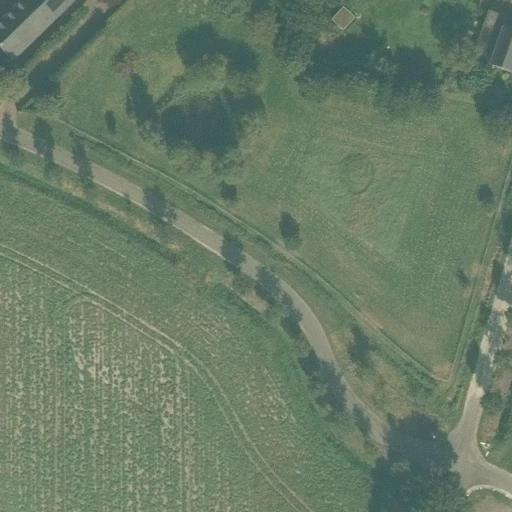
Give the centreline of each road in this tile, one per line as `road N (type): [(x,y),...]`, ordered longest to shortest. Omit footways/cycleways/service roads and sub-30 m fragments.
road 1 (unclassified): [(456,478),(395,452),(367,427),(289,297),(69,161),(0,132)]
road 2 (unclassified): [(456,478),(511,287)]
